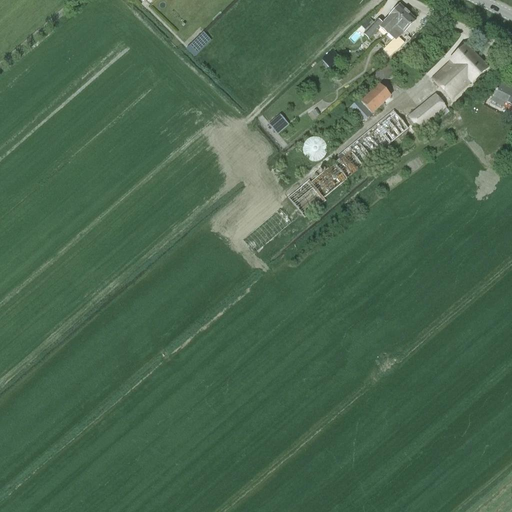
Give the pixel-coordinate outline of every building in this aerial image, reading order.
[(383,24),(381,25),(382,25),(378,29),(386,36),(388,35),(387,35),(391,30),(395,26),(394,25),(406,12),(399,6),(387,18),(383,24)] [(415,21),(406,12),(394,25),(395,26),(391,30),(387,35),(388,35),(393,40),(382,51),(389,58),(394,52),(395,53),(403,44),(398,39),(403,33),(415,21)] [(378,29),(382,25),(381,25),(376,20),(369,28),(363,35),(368,40),(375,33),(378,29)] [(188,46),(195,53),(197,55),(210,42),(202,34),(188,46)] [(471,83),(487,68),(465,45),(449,60),(450,61),(431,80),(451,101),(470,83),(471,83)] [(328,55),(322,60),(329,67),(334,62),(328,55)] [(395,70),(390,63),(372,76),(377,84),(395,70)] [(511,106),(511,92),(511,90),(499,83),(492,97),(491,100),(492,101),(494,98),(511,106)] [(371,115),(390,97),(379,85),(360,103),(371,115)] [(449,113),(445,108),(435,95),(408,117),(418,130),(441,112),(444,116),(449,113)] [(363,123),(371,115),(357,100),(349,108),(363,123)] [(393,112),(352,146),(338,158),(340,160),(311,184),(309,181),(288,198),(305,218),(325,201),(323,198),(407,129),(393,112)] [(278,116),(266,127),(272,133),(284,123),(278,116)] [(301,149),(300,151),(301,152),(301,154),(302,157),(303,158),(304,159),(305,160),(307,161),(309,162),(311,162),(313,162),(314,162),(317,162),(319,160),(320,160),(321,159),(322,157),(323,155),(324,154),(324,152),(324,151),(324,149),(324,147),(323,145),(322,144),(321,142),(320,141),(318,140),(315,139),(312,139),(310,139),(307,140),(305,141),(304,142),(303,144),(301,146),(301,149)] [(278,211),(243,241),(255,255),(290,225),(278,211)]
